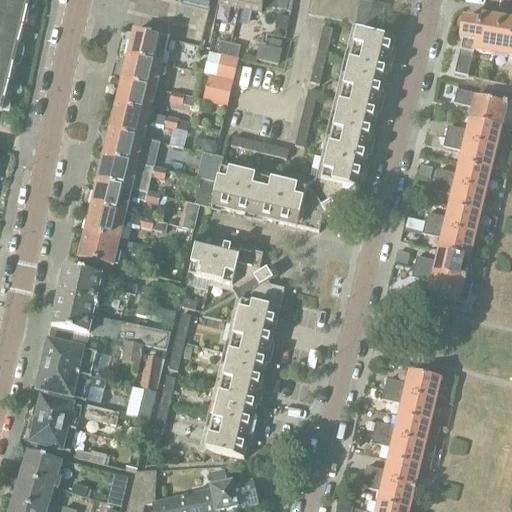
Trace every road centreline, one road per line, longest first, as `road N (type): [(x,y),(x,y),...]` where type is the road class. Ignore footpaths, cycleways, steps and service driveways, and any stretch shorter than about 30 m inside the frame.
road 1 (residential): [(309,511),(431,0)]
road 2 (tertiary): [(0,372),(79,0)]
road 3 (unknown): [(209,224),(370,258)]
